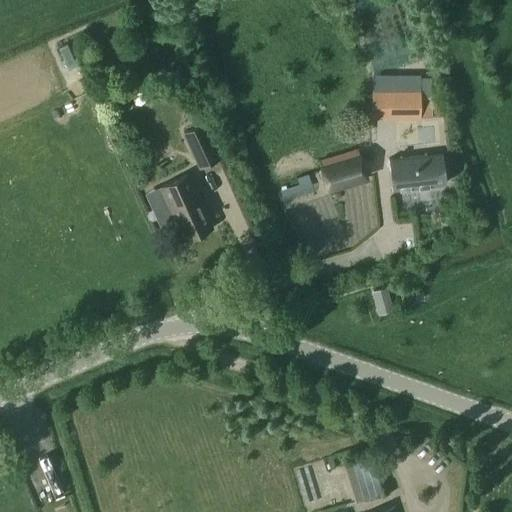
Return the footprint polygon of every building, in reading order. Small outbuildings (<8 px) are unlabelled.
[(135,68),(122,73),(129,88),(141,83),(135,68)] [(396,109),(396,117),(420,117),(420,109),(396,109)] [(220,160),(204,123),(183,132),(199,169),(220,160)] [(368,178),(359,148),(319,160),(329,190),(368,178)] [(400,157),(389,159),(390,169),(391,169),(394,188),(392,188),(392,189),(399,188),(400,189),(411,188),(410,187),(418,186),(419,187),(430,185),(429,185),(446,183),(446,181),(444,181),(442,159),(443,159),(442,152),(426,154),(400,157)] [(212,229),(187,174),(160,186),(186,241),(212,229)] [(393,309),(387,286),(372,290),(378,313),(393,309)] [(388,493),(377,455),(345,465),(357,503),(388,493)]
